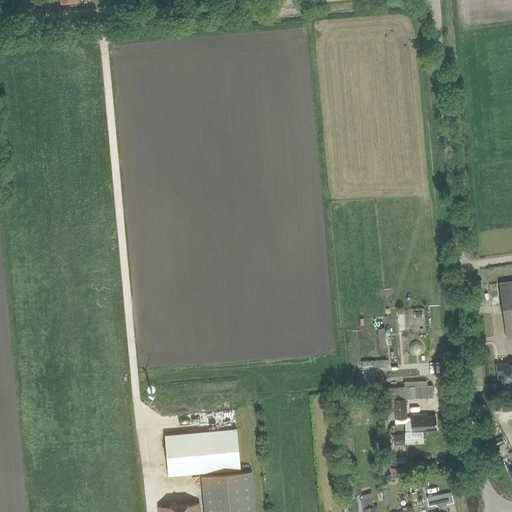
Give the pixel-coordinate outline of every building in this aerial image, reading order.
[(511,280),(499,282),(505,332),(511,331),(511,280)] [(384,327),(377,328),(379,347),(386,346),(384,327)] [(388,358),(365,359),(366,381),(378,380),(377,366),(389,365),(388,358)] [(511,363),(498,365),(500,383),(511,381),(511,363)] [(427,380),(404,381),(404,387),(410,387),(410,399),(414,398),(414,386),(427,386),(427,380)] [(427,386),(414,386),(414,398),(433,397),(432,385),(427,386)] [(406,399),(410,399),(410,387),(404,387),(386,388),(387,400),(393,399),(393,401),(386,401),(386,399),(381,400),(381,401),(381,410),(386,410),(386,420),(407,418),(406,399)] [(426,416),(426,414),(411,415),(412,431),(435,429),(434,415),(426,416)] [(164,435),(168,476),(238,469),(234,428),(164,435)] [(404,434),(393,434),(394,445),(405,444),(404,434)] [(502,436),(489,442),(492,449),(505,443),(502,436)] [(389,455),(381,455),(382,468),(390,468),(389,455)] [(390,475),(407,473),(407,466),(389,468),(390,475)] [(205,511),(255,511),(252,470),(202,475),(205,511)] [(420,476),(410,481),(415,491),(425,485),(420,476)] [(449,493),(427,498),(428,506),(435,505),(435,507),(438,506),(439,511),(448,511),(449,511),(448,511),(446,505),(451,503),(449,493)] [(200,511),(200,503),(159,507),(159,511),(200,511)]
